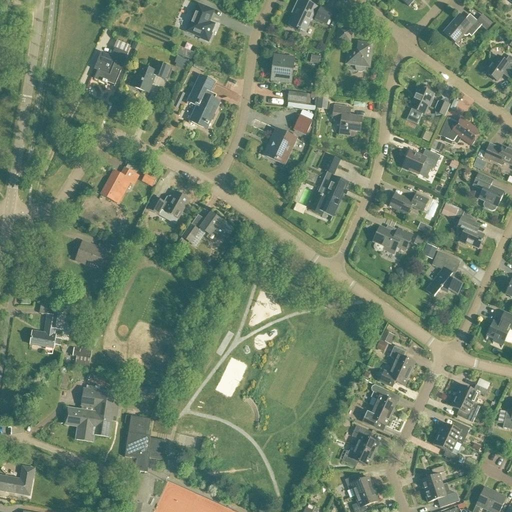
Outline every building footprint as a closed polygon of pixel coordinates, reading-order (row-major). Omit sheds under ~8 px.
[(326,25),(332,13),(321,8),(320,10),(300,0),(288,26),(298,30),(297,32),(300,33),(301,32),(304,33),(312,16),(316,18),(315,20),(326,25)] [(204,8),(198,6),(187,32),(198,37),(201,38),(200,39),(208,43),(212,35),(210,35),(210,34),(214,26),(208,24),(213,12),(204,8)] [(482,16),(472,27),(459,16),(444,34),(456,44),(463,36),(464,37),(467,37),(469,35),(471,38),(481,26),(486,31),(492,25),(482,16)] [(336,43),(351,44),(352,29),(338,28),(336,43)] [(372,45),(357,43),(356,51),(348,50),(346,65),(356,66),(355,69),(356,71),(358,72),(361,73),(363,72),(364,70),(365,68),(369,68),(372,45)] [(128,54),(114,49),(113,49),(114,50),(111,57),(101,53),(94,70),(97,72),(94,80),(106,85),(107,83),(114,86),(113,88),(114,88),(128,54)] [(311,56),(310,64),(319,65),(321,57),(311,56)] [(290,84),(293,59),(275,57),(272,81),(290,84)] [(511,75),(511,58),(509,57),(505,63),(497,57),(485,74),(497,82),(502,75),(509,80),(511,75)] [(176,65),(175,68),(180,70),(181,66),(186,68),(188,62),(177,58),(174,64),(176,65)] [(170,68),(156,63),(152,71),(140,66),(131,88),(148,94),(155,77),(165,81),(170,68)] [(195,64),(193,68),(204,73),(205,69),(195,64)] [(215,84),(200,77),(187,103),(196,107),(189,122),(207,130),(220,103),(209,98),(215,84)] [(412,110),(407,121),(417,125),(422,114),(423,115),(426,107),(429,108),(433,101),(431,100),(433,95),(430,94),(431,93),(427,87),(423,89),(423,91),(419,89),(410,109),(412,110)] [(288,92),(287,101),(306,103),(307,94),(288,92)] [(174,107),(178,109),(185,95),(181,93),(174,107)] [(318,95),(317,105),(327,106),(329,97),(318,95)] [(444,118),(449,107),(444,104),(443,105),(438,102),(434,109),(435,117),(440,116),(444,118)] [(351,109),(333,106),(332,119),(341,121),(338,136),(355,138),(355,133),(360,133),(362,118),(350,117),(351,109)] [(300,116),(293,131),(306,137),(313,121),(311,121),(313,116),(303,111),(300,116)] [(461,120),(453,132),(446,128),(442,137),(448,140),(448,139),(451,141),(454,140),(457,137),(470,145),(477,137),(476,132),(467,127),(468,125),(461,120)] [(276,130),(270,143),(270,144),(271,145),(272,145),(266,158),(284,166),(297,139),(276,130)] [(434,141),(431,150),(435,152),(435,150),(442,153),(445,145),(434,141)] [(484,158),(501,166),(503,162),(511,166),(511,151),(502,147),(500,152),(489,147),(484,158)] [(440,157),(425,150),(422,157),(410,151),(401,169),(410,173),(410,172),(419,176),(424,165),(434,169),(440,157)] [(327,156),(321,171),(333,176),(340,161),(327,156)] [(476,159),(472,167),(482,172),(486,163),(476,159)] [(450,169),(457,172),(460,165),(454,162),(450,169)] [(139,177),(136,175),(139,169),(129,164),(125,170),(124,169),(121,175),(114,172),(101,195),(115,203),(119,205),(124,194),(130,184),(134,186),(139,177)] [(144,179),(155,185),(157,179),(146,174),(144,179)] [(482,192),(479,199),(485,202),(484,206),(485,209),(492,212),(495,211),(496,207),(497,208),(504,193),(490,187),(493,182),(478,175),(475,181),(472,187),(482,192)] [(348,184),(333,177),(324,197),(321,196),(320,196),(317,195),(309,211),(321,216),(323,213),(333,218),(343,195),(345,196),(347,192),(345,191),(348,184)] [(189,201),(175,193),(172,198),(170,198),(167,199),(164,203),(155,198),(148,210),(158,216),(161,210),(178,220),(189,201)] [(395,194),(389,207),(407,215),(411,207),(423,213),(428,201),(416,195),(412,202),(395,194)] [(445,206),(441,215),(454,221),(458,211),(445,206)] [(215,245),(219,239),(224,242),(232,230),(210,214),(200,229),(209,235),(206,239),(215,245)] [(480,227),(475,224),(462,218),(457,229),(464,232),(459,243),(466,246),(466,245),(478,250),(484,236),(478,233),(480,227)] [(420,229),(431,234),(433,228),(422,223),(420,229)] [(190,225),(181,237),(190,244),(199,232),(190,225)] [(412,235),(398,229),(395,236),(390,233),(382,229),(374,247),(374,249),(375,251),(378,252),(380,252),(382,251),(382,250),(393,255),(397,247),(405,251),(412,235)] [(418,235),(413,245),(420,248),(425,238),(418,235)] [(180,237),(171,251),(175,254),(183,239),(180,237)] [(111,247),(99,243),(97,248),(82,243),(75,262),(85,265),(86,261),(100,266),(105,251),(109,253),(111,247)] [(427,245),(422,256),(432,261),(437,250),(427,245)] [(442,271),(431,285),(426,291),(434,298),(440,290),(447,294),(448,292),(457,296),(462,284),(453,280),(460,263),(438,253),(432,266),(439,269),(442,271)] [(90,294),(77,296),(79,309),(92,306),(90,294)] [(50,309),(49,316),(47,316),(44,335),(32,333),(30,345),(53,349),(55,337),(53,336),(55,329),(62,331),(64,319),(65,311),(50,309)] [(511,317),(505,315),(500,325),(493,322),(487,337),(494,340),(493,342),(502,346),(509,330),(511,331),(511,317)] [(385,332),(381,341),(387,344),(391,346),(391,344),(395,337),(386,333),(385,332)] [(377,348),(376,349),(377,349),(381,352),(382,351),(385,344),(382,342),(380,341),(377,348)] [(393,368),(409,375),(414,363),(403,358),(405,353),(394,348),(389,358),(396,361),(393,368)] [(91,360),(92,351),(81,350),(74,349),(72,357),(91,360)] [(409,375),(393,368),(389,375),(385,373),(381,383),(392,388),(395,383),(404,387),(409,375)] [(360,379),(357,384),(360,386),(365,388),(368,383),(363,380),(360,379)] [(137,393),(156,396),(157,391),(158,384),(138,381),(137,388),(136,393),(137,393)] [(377,401),(374,408),(391,415),(396,403),(385,398),(387,392),(374,386),(372,387),(371,390),(371,393),(373,393),(371,398),(377,401)] [(456,396),(474,405),(479,394),(485,397),(487,391),(476,386),(473,391),(461,386),(456,396)] [(67,409),(64,426),(78,428),(76,441),(93,443),(93,438),(94,436),(109,438),(112,422),(116,423),(116,417),(119,402),(115,401),(116,394),(95,391),(86,389),(85,389),(81,412),(67,409)] [(474,405),(456,396),(451,407),(463,413),(461,419),(472,424),(475,418),(480,408),(474,405)] [(385,427),(391,415),(374,408),(371,415),(367,413),(362,423),(374,428),(376,423),(385,427)] [(511,413),(511,414),(506,413),(503,425),(502,429),(511,431),(511,413)] [(150,440),(150,437),(151,432),(149,431),(150,420),(131,417),(130,419),(130,421),(130,425),(127,441),(126,447),(125,458),(136,460),(136,461),(135,472),(140,472),(147,474),(149,459),(158,461),(163,462),(166,442),(150,440)] [(438,435),(456,443),(462,446),(470,429),(458,424),(456,430),(443,424),(438,435)] [(359,441),(356,448),(372,455),(378,443),(369,439),(371,433),(356,426),(351,437),(359,441)] [(451,454),(456,443),(438,435),(433,446),(446,451),(443,457),(457,463),(460,458),(451,454)] [(372,455),(356,448),(353,455),(347,452),(345,457),(344,457),(342,462),(355,468),(358,463),(367,467),(372,455)] [(424,492),(443,486),(439,475),(445,473),(443,467),(431,471),(433,477),(420,481),(424,492)] [(34,470),(22,468),(20,481),(6,478),(0,476),(0,491),(4,492),(30,496),(34,470)] [(356,497),(372,490),(368,478),(358,482),(356,476),(345,481),(349,491),(353,489),(356,497)] [(447,484),(443,486),(424,492),(428,504),(441,499),(443,505),(458,500),(456,494),(455,494),(454,493),(449,491),(447,484)] [(479,511),(481,509),(487,511),(495,493),(484,488),(475,506),(472,511),(479,511)] [(372,490),(356,497),(358,504),(352,507),(353,511),(367,511),(365,507),(377,502),(372,490)] [(495,493),(487,511),(499,511),(506,498),(495,493)]
